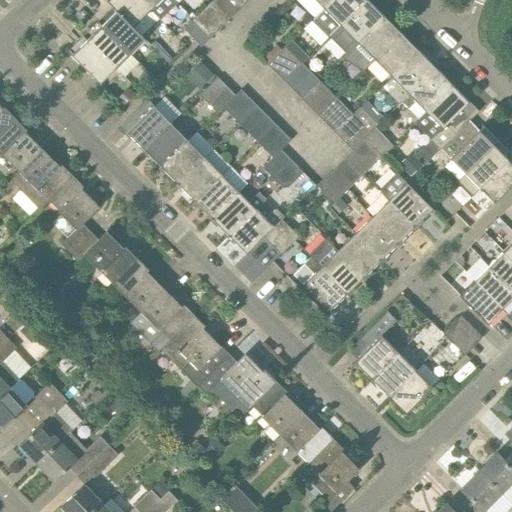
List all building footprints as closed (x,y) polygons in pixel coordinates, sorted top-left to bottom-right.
[(134,27),(152,9),(142,0),(109,0),(108,1),(117,12),(116,12),(134,27)] [(142,0),(152,9),(161,0),(142,0)] [(229,20),(237,12),(225,0),(212,0),(210,2),(229,20)] [(225,0),(237,12),(246,3),(242,0),(225,0)] [(313,19),(329,35),(367,0),(332,0),(324,8),(313,19)] [(341,26),(358,43),(385,16),(369,0),(367,0),(329,35),(330,37),(341,26)] [(220,29),(229,20),(210,2),(202,10),(220,29)] [(211,38),(220,29),(202,10),(193,20),(211,38)] [(103,26),(131,54),(146,39),(134,27),(116,12),(103,26)] [(364,72),(375,60),(402,33),(385,16),(358,43),(343,58),(364,72)] [(202,47),(211,38),(193,20),(184,29),(202,47)] [(116,68),(131,54),(103,26),(88,40),(116,68)] [(375,60),(393,78),(420,52),(402,33),(375,60)] [(302,63),(309,56),(292,39),(285,46),(294,55),(302,63)] [(101,83),(116,68),(88,40),(73,55),(101,83)] [(267,64),(276,72),(294,55),(285,46),(267,64)] [(393,78),(408,94),(436,67),(420,52),(393,78)] [(276,72),(284,81),(303,63),(302,63),(294,55),(276,72)] [(284,81),(293,90),(311,72),(303,63),(284,81)] [(417,102),(427,112),(453,85),(436,67),(408,94),(409,94),(402,101),(410,109),(417,102)] [(293,90),(301,98),(320,80),(311,72),(293,90)] [(200,94),(209,103),(227,85),(218,76),(200,94)] [(301,98),(310,107),(328,89),(320,80),(301,98)] [(217,112),(223,106),(236,94),(227,85),(209,103),(217,112)] [(428,162),(441,148),(470,120),(461,111),(470,102),(453,85),(427,112),(443,128),(432,139),(419,153),(428,162)] [(223,106),(231,115),(249,97),(241,89),(236,94),(223,106)] [(310,107),(319,116),(337,98),(328,89),(310,107)] [(231,115),(240,123),(258,105),(249,97),(231,115)] [(319,116),(327,124),(345,106),(337,98),(319,116)] [(240,123),(248,132),(266,114),(258,105),(240,123)] [(0,134),(16,119),(5,107),(3,109),(0,106),(0,134)] [(128,132),(144,149),(171,123),(154,106),(128,132)] [(327,124),(336,133),(354,115),(345,106),(327,124)] [(336,133),(344,141),(370,116),(362,107),(354,115),(336,133)] [(248,132),(257,140),(275,123),(266,114),(248,132)] [(352,149),(364,138),(376,127),(378,124),(370,116),(344,141),(352,149)] [(0,151),(20,172),(42,149),(26,132),(28,131),(16,119),(0,134),(0,151)] [(441,148),(466,173),(494,145),(470,120),(441,148)] [(144,149),(162,167),(197,133),(196,132),(188,140),(171,123),(144,149)] [(257,140),(265,149),(283,131),(275,123),(257,140)] [(388,152),(394,146),(376,127),(364,138),(374,149),(386,160),(391,155),(388,152)] [(273,157),(281,149),(291,140),(283,131),(265,149),(273,157)] [(162,167),(179,185),(206,158),(205,157),(213,149),(197,133),(162,167)] [(361,176),(373,165),(365,158),(374,149),(364,138),(352,149),(343,158),(361,176)] [(466,173),(480,187),(508,159),(494,145),(466,173)] [(40,209),(48,201),(73,176),(61,164),(59,166),(42,149),(20,172),(2,190),(6,194),(15,185),(40,209)] [(263,167),(271,175),(289,157),(281,149),(273,157),(263,167)] [(271,175),(281,185),(299,167),(289,157),(271,175)] [(179,185),(195,201),(222,174),(206,158),(179,185)] [(353,185),(361,176),(343,158),(335,167),(353,185)] [(511,163),(508,159),(480,187),(495,202),(511,185),(511,163)] [(344,193),(353,185),(335,167),(326,175),(344,193)] [(380,190),(389,200),(416,226),(433,209),(407,182),(397,172),(380,190)] [(195,201),(213,219),(240,192),(222,174),(195,201)] [(334,203),(340,197),(344,193),(326,175),(317,185),(334,203)] [(70,252),(91,231),(83,224),(100,207),(83,189),(84,188),(73,176),(48,201),(76,229),(61,244),(70,252)] [(213,219),(230,236),(257,210),(257,209),(268,200),(259,193),(250,201),(249,202),(240,192),(213,219)] [(399,243),(416,226),(389,200),(372,216),(399,243)] [(247,253),(263,236),(282,219),(284,216),(276,209),(266,219),(257,210),(230,236),(247,253)] [(381,260),(399,243),(372,216),(355,233),(381,260)] [(290,227),(282,219),(263,236),(272,245),(290,227)] [(272,245),(281,254),(299,236),(290,227),(272,245)] [(113,283),(138,258),(126,246),(124,248),(107,231),(98,239),(91,231),(70,252),(78,261),(85,254),(113,283)] [(364,277),(381,260),(355,233),(338,250),(364,277)] [(347,294),(364,277),(338,250),(326,238),(309,255),(311,257),(347,294)] [(511,259),(511,242),(503,251),(511,259)] [(511,288),(511,259),(503,251),(489,266),(511,288)] [(330,311),(347,294),(311,257),(294,274),(304,284),(330,311)] [(142,312),(165,289),(147,271),(149,270),(138,258),(113,283),(141,312),(142,312)] [(502,308),(511,298),(511,288),(489,266),(474,280),(502,308)] [(488,323),(502,308),(474,280),(460,295),(488,323)] [(158,351),(161,349),(194,315),(183,304),(181,305),(165,289),(142,312),(141,312),(130,323),(158,351)] [(372,379),(399,353),(382,335),(397,320),(388,311),(348,350),(357,359),(354,362),(372,379)] [(197,386),(229,354),(204,328),(206,327),(194,315),(161,349),(197,386)] [(473,346),(482,337),(461,316),(452,325),(473,346)] [(465,355),(473,346),(452,325),(443,333),(465,355)] [(0,345),(8,338),(0,329),(0,345)] [(0,397),(18,380),(19,379),(2,362),(17,348),(8,338),(0,345),(0,397)] [(252,406),(277,381),(264,369),(263,370),(245,353),(237,361),(229,354),(197,386),(206,394),(223,377),(252,406)] [(372,379),(389,397),(416,370),(399,353),(372,379)] [(421,364),(416,370),(389,397),(406,414),(433,387),(419,372),(424,367),(421,364)] [(16,417),(23,425),(59,392),(50,382),(35,396),(35,393),(22,379),(19,379),(18,380),(0,397),(0,421),(5,427),(16,417)] [(280,434),(303,411),(286,394),(288,392),(277,381),(252,406),(280,434)] [(91,398),(98,405),(109,395),(105,391),(102,394),(98,391),(91,398)] [(38,463),(70,432),(73,429),(56,413),(68,401),(59,392),(23,425),(31,434),(20,444),(38,463)] [(309,463),(334,438),(322,426),(320,428),(303,411),(280,434),(309,463)] [(70,467),(77,475),(81,471),(111,447),(101,436),(86,449),(70,432),(38,463),(55,481),(70,467)] [(334,438),(309,463),(300,471),(329,500),(360,468),(343,451),(345,449),(334,438)] [(81,471),(90,481),(119,455),(111,447),(81,471)] [(479,470),(503,494),(511,484),(511,467),(497,453),(479,470)] [(461,504),(470,511),(478,511),(482,508),(485,511),(503,494),(479,470),(462,488),(469,496),(461,504)] [(232,482),(218,496),(233,511),(258,511),(260,511),(232,482)] [(90,511),(102,501),(87,484),(86,484),(62,506),(67,511),(90,511)] [(133,506),(138,511),(145,511),(160,499),(151,489),(133,506)] [(145,511),(165,511),(178,500),(168,490),(160,499),(145,511)] [(112,511),(102,501),(90,511),(112,511)] [(470,511),(461,504),(455,510),(447,503),(438,511),(470,511)]
